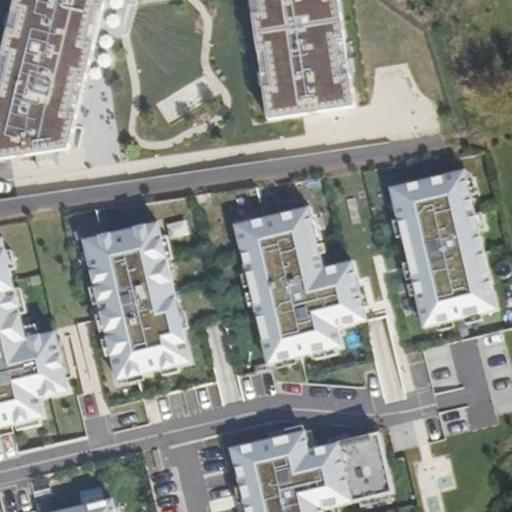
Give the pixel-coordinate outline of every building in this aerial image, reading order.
[(0,160),(68,150),(106,0),(258,0),(261,16),(254,17),(259,55),(267,54),(271,90),(264,91),(268,122),(355,111),(351,79),(343,80),(338,44),(346,43),(340,0),(17,0),(0,66),(0,160)] [(251,0),(254,17),(261,16),(258,0),(251,0)] [(343,80),(351,79),(346,43),(338,44),(343,80)] [(259,55),(264,91),(271,90),(267,54),(259,55)] [(482,314),(498,310),(466,172),(432,180),(433,183),(422,186),(421,182),(392,189),(424,328),(454,321),(453,317),(464,314),(465,318),(482,314)] [(265,219),(237,226),(270,364),(298,358),(298,354),(309,351),(310,355),(315,354),(337,348),(343,347),(338,328),(367,321),(353,263),(324,270),(309,209),(276,217),(277,220),(266,223),(265,219)] [(114,235),(85,241),(118,381),(147,374),(146,370),(157,367),(158,371),(162,370),(179,366),(191,363),(167,260),(162,238),(158,224),(125,232),(126,236),(115,239),(114,235)] [(0,404),(6,403),(7,407),(12,406),(36,400),(41,399),(36,380),(65,373),(52,315),(22,322),(16,296),(11,272),(6,252),(1,233),(0,227),(0,404)] [(12,250),(7,231),(1,233),(6,252),(12,250)] [(173,259),(168,236),(162,238),(167,260),(173,259)] [(22,295),(17,271),(11,272),(16,296),(22,295)] [(482,314),(465,318),(467,324),(483,320),(482,314)] [(337,348),(315,354),(316,360),(338,354),(337,348)] [(179,366),(162,370),(164,377),(180,372),(179,366)] [(36,400),(12,406),(13,412),(37,406),(36,400)] [(317,450),(312,431),(306,432),(310,451),(317,450)] [(233,450),(247,511),(324,511),(324,510),(360,501),(391,494),(394,493),(380,435),(317,450),(310,451),(306,432),(273,440),(273,444),(263,447),(262,443),(233,450)] [(391,494),(360,501),(362,507),(392,500),(391,494)] [(109,511),(107,502),(65,511),(109,511)]
